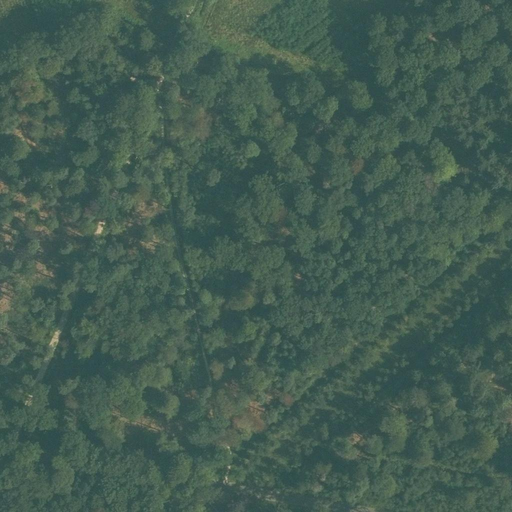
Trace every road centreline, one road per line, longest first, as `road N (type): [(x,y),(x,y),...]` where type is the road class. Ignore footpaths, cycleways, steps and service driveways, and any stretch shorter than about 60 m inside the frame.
road 1 (track): [(156,88),(12,451)]
road 2 (track): [(511,244),(234,490)]
road 3 (tertiary): [(364,511),(0,449)]
